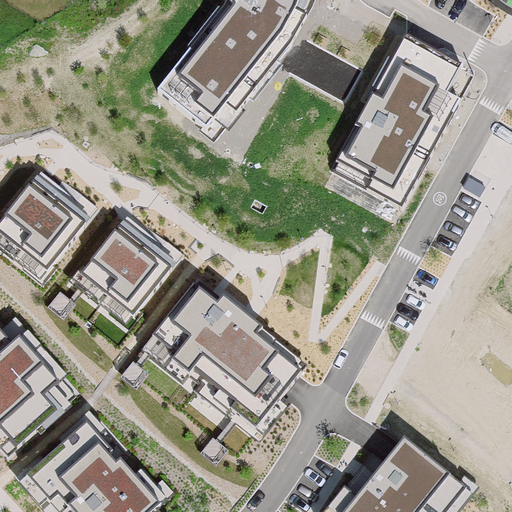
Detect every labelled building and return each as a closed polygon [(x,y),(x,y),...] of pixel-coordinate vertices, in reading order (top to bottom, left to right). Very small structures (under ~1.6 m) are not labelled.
[(223,0),(217,10),(152,92),(210,139),(218,130),(234,110),(243,100),(272,64),(285,49),(312,0),(223,0)] [(443,99),(458,73),(401,42),(326,173),(396,212),(456,107),(443,99)] [(272,64),(243,100),(248,104),(277,68),(272,64)] [(234,110),(218,130),(223,135),(239,114),(234,110)] [(23,191),(77,232),(90,216),(54,189),(50,195),(31,181),(23,191)] [(475,199),(480,191),(464,181),(459,189),(475,199)] [(0,249),(41,281),(77,232),(23,191),(0,221),(0,249)] [(511,198),(420,362),(511,440),(511,198)] [(114,233),(166,276),(177,262),(141,233),(137,238),(121,225),(114,233)] [(133,316),(166,276),(114,233),(80,274),(76,279),(128,322),(133,316)] [(41,281),(0,249),(0,265),(37,294),(50,276),(46,273),(41,281)] [(128,322),(76,279),(80,274),(77,271),(64,286),(123,336),(138,319),(133,316),(128,322)] [(210,310),(218,302),(194,283),(187,290),(210,310)] [(229,415),(250,433),(279,399),(296,379),(251,340),(256,334),(218,302),(210,310),(187,290),(147,337),(172,358),(167,364),(183,379),(192,386),(188,391),(223,421),(229,415)] [(34,400),(49,416),(70,398),(55,382),(59,378),(7,319),(0,325),(0,341),(5,347),(11,342),(51,384),(34,400)] [(251,340),(296,379),(301,373),(256,334),(251,340)] [(172,358),(147,337),(135,351),(177,386),(183,379),(167,364),(172,358)] [(0,438),(11,451),(49,416),(34,400),(51,384),(11,342),(5,347),(0,341),(0,438)] [(229,415),(223,421),(255,446),(287,406),(279,399),(250,433),(229,415)] [(52,441),(56,446),(77,427),(108,461),(111,465),(120,457),(83,415),(52,441)] [(151,511),(153,511),(126,481),(115,469),(111,473),(103,464),(108,461),(77,427),(20,479),(43,504),(50,498),(63,511),(151,511)] [(0,456),(2,459),(11,451),(0,438),(0,456)] [(446,511),(462,494),(400,443),(352,502),(340,492),(322,511),(446,511)] [(20,479),(34,466),(28,460),(6,480),(35,511),(63,511),(50,498),(43,504),(20,479)] [(135,473),(126,481),(153,511),(169,497),(156,482),(148,489),(135,473)]
